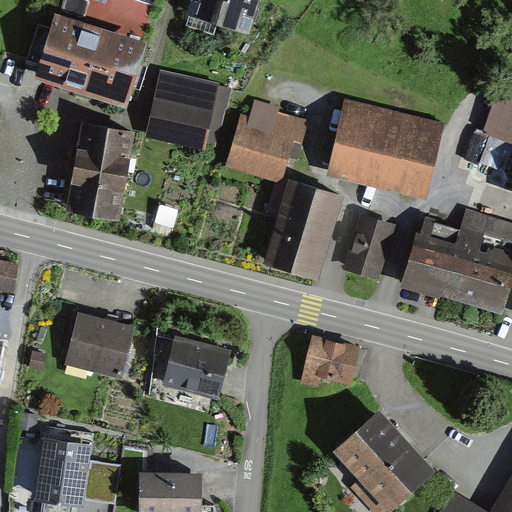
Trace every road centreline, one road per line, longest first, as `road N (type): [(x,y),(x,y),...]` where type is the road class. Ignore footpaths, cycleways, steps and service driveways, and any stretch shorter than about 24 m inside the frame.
road 1 (secondary): [(0,229),(267,300)]
road 2 (secondary): [(267,300),(511,365)]
road 3 (residential): [(267,300),(247,511)]
